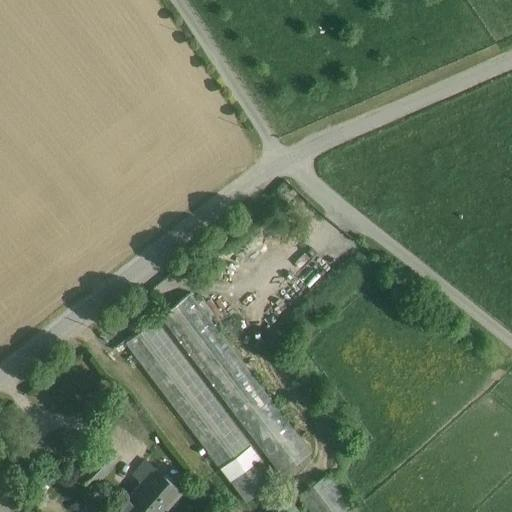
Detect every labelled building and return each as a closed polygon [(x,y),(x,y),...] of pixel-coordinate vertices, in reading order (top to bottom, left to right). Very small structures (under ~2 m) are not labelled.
[(311,451),(192,294),(162,316),(282,474),(311,451)] [(157,318),(125,341),(244,501),(275,478),(157,318)] [(19,437),(6,455),(32,475),(45,457),(19,437)] [(109,442),(81,471),(95,484),(123,456),(109,442)] [(156,467),(134,492),(156,511),(166,511),(184,492),(156,467)] [(357,511),(329,473),(297,496),(308,511),(357,511)] [(156,511),(134,492),(116,511),(156,511)] [(301,511),(292,499),(275,511),(301,511)]
